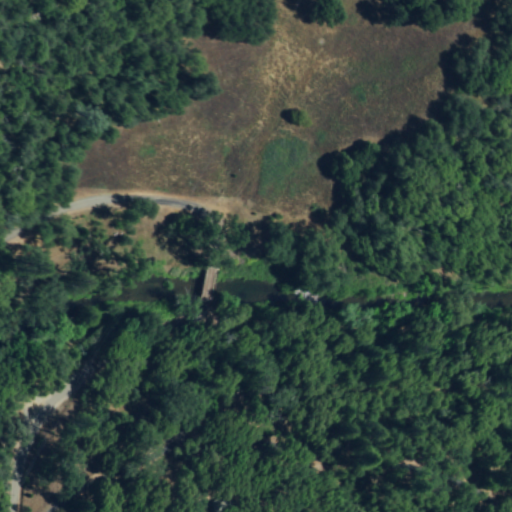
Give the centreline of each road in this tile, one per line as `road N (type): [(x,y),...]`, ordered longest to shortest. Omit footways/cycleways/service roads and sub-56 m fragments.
road 1 (residential): [(15,511),(42,400),(204,318)]
road 2 (residential): [(210,268),(210,219),(164,202),(80,205),(0,243)]
